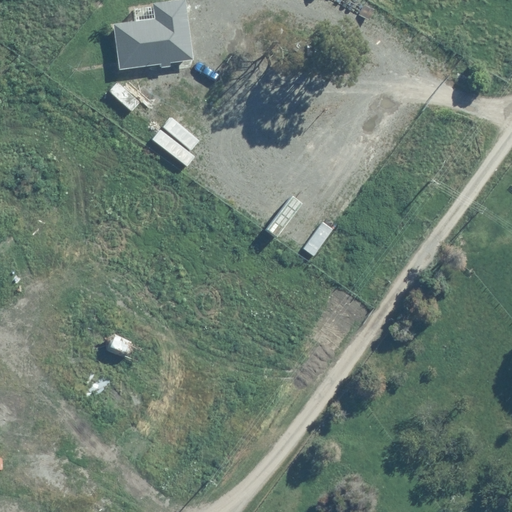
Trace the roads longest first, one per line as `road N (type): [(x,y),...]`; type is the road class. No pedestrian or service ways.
road 1 (unknown): [(246,68),(216,69),(181,86),(172,104),(178,175),(165,213),(45,293),(167,380),(177,397),(163,485),(175,511)]
road 2 (unknown): [(436,89),(375,93),(246,68)]
road 3 (unknown): [(436,89),(368,20),(341,4),(309,0)]
